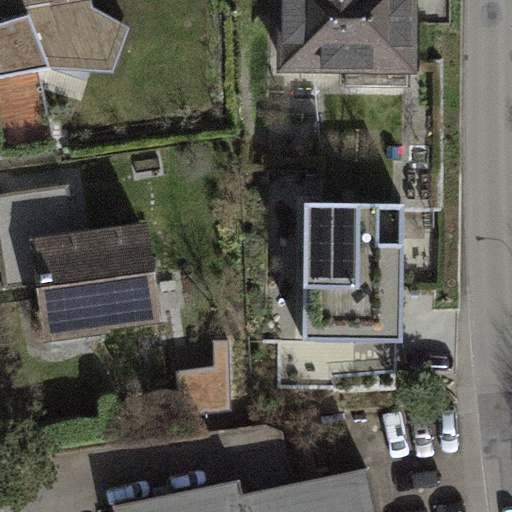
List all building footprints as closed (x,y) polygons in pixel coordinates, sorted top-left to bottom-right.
[(88,0),(0,0),(0,79),(48,69),(113,74),(128,31),(90,8),(88,0)] [(417,0),(281,0),(280,75),(417,76),(417,0)] [(134,209),(6,218),(15,349),(143,340),(134,209)] [(403,212),(303,209),(299,341),(399,344),(403,212)] [(248,470),(131,497),(134,511),(375,511),(363,455),(250,481),(248,470)]
